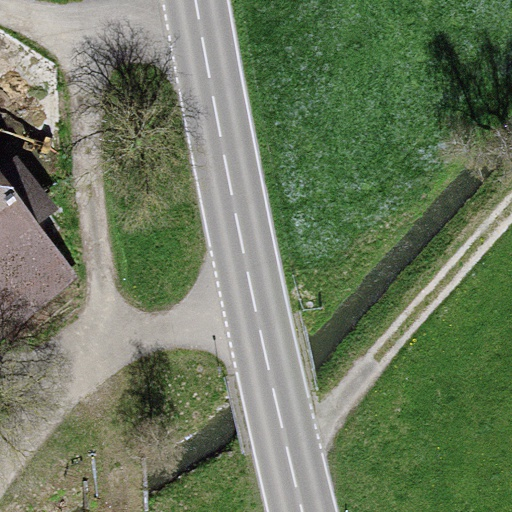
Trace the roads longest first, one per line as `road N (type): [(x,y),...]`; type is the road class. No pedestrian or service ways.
road 1 (secondary): [(303,511),(197,0)]
road 2 (track): [(289,455),(511,209)]
road 3 (track): [(199,9),(122,26),(57,22),(0,7)]
